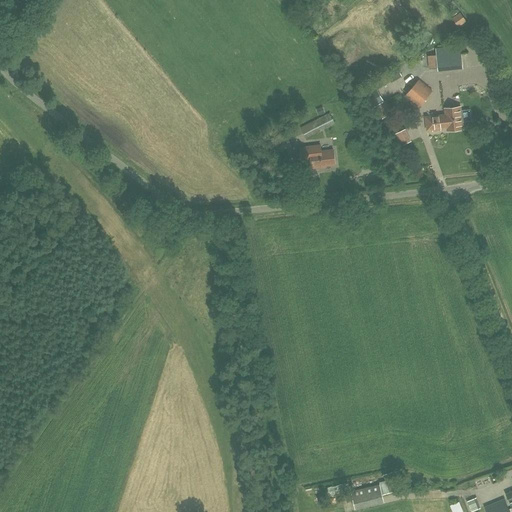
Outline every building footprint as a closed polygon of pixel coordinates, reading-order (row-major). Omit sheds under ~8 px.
[(463,68),(461,52),(436,55),(438,71),(463,68)] [(355,92),(382,81),(375,65),(348,76),(355,92)] [(432,91),(419,80),(405,96),(418,107),(432,91)] [(377,90),(364,97),(371,108),(384,101),(377,90)] [(385,117),(378,105),(371,109),(378,121),(385,117)] [(460,107),(445,108),(446,115),(426,117),(427,130),(433,129),(433,131),(441,130),(440,128),(442,128),(442,127),(447,126),(448,130),(463,129),(460,107)] [(330,113),(301,128),(306,137),(334,122),(330,113)] [(394,117),(384,122),(391,134),(400,129),(394,117)] [(321,145),(300,147),(301,161),(308,160),(308,159),(311,159),(312,168),(322,167),(321,165),(335,164),(333,150),(321,151),(321,145)] [(394,471),(384,474),(390,493),(400,490),(399,488),(403,487),(404,491),(409,489),(407,480),(404,481),(403,480),(397,482),(394,471)] [(382,494),(380,484),(351,491),(353,501),(382,494)] [(474,497),(464,501),(469,511),(479,507),(474,497)] [(486,507),(488,511),(508,511),(503,500),(486,507)] [(448,505),(450,511),(461,511),(457,501),(448,505)]
